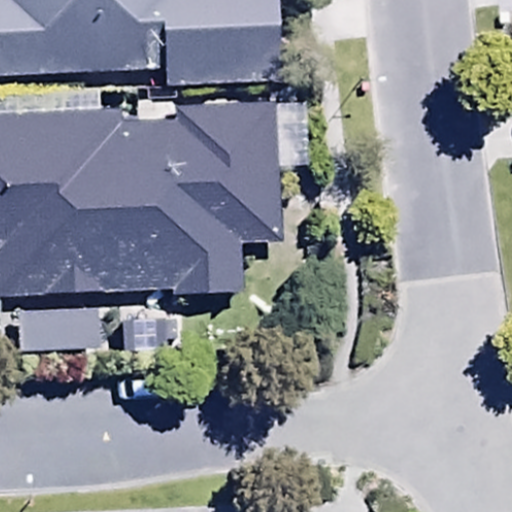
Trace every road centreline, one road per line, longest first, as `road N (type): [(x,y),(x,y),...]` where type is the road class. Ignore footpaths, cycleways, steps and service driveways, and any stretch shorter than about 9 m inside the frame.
road 1 (residential): [(0,428),(472,414)]
road 2 (residential): [(472,414),(425,0)]
